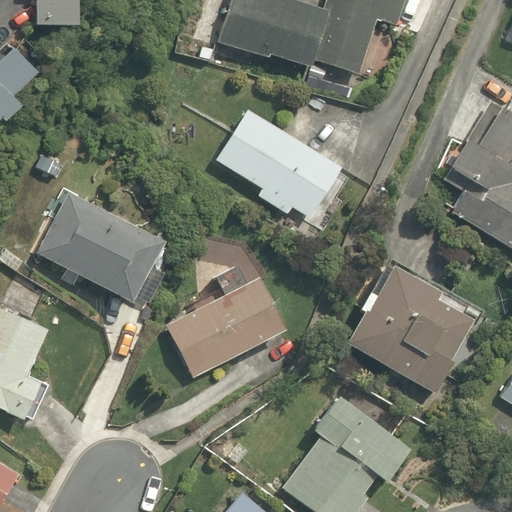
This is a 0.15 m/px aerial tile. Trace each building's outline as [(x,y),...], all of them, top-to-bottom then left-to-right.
[(98,0),(54,0),(53,42),(97,44),(98,0)] [(204,58),(219,0),(170,0),(159,46),(204,58)] [(269,0),(228,0),(215,45),(308,74),(311,65),(360,78),(376,22),(402,29),(410,0),(326,0),(323,16),(269,1),(269,0)] [(26,59),(0,79),(0,138),(54,96),(26,59)] [(454,175),(488,195),(485,202),(468,193),(453,220),(511,253),(511,122),(487,109),(464,148),(468,150),(454,175)] [(346,181),(251,118),(220,165),(267,196),(262,203),(290,222),(296,213),(321,230),(337,206),(332,203),(346,181)] [(177,261),(75,198),(38,257),(140,321),(177,261)] [(227,308),(172,330),(191,377),(290,337),(271,289),(248,298),(238,273),(216,282),(227,308)] [(383,305),(375,301),(365,319),(369,321),(349,356),(437,407),(485,324),(400,275),(383,305)] [(52,338),(0,314),(0,411),(32,426),(47,394),(30,386),(52,338)] [(511,387),(502,403),(511,409),(511,387)] [(416,452),(346,404),(285,494),(312,511),(356,511),(378,481),(390,490),(416,452)] [(9,511),(24,485),(0,472),(0,511),(9,511)] [(255,511),(243,501),(233,511),(255,511)]
